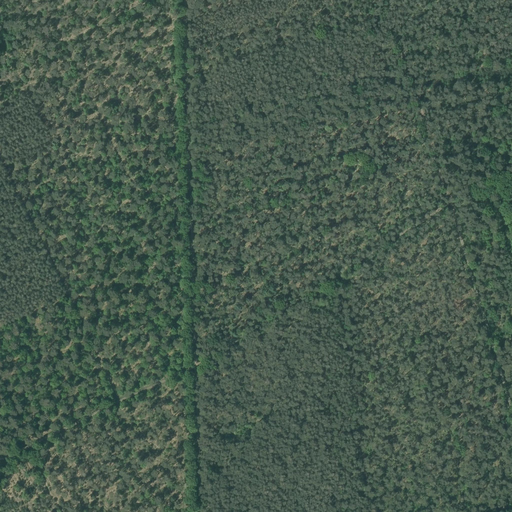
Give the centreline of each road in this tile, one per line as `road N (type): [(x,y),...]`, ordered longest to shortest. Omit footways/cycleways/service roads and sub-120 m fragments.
road 1 (track): [(194,364),(448,193)]
road 2 (track): [(0,144),(127,397)]
road 3 (track): [(448,193),(511,407)]
road 4 (track): [(189,165),(194,364)]
road 5 (track): [(194,364),(199,511)]
road 6 (track): [(0,459),(127,397)]
